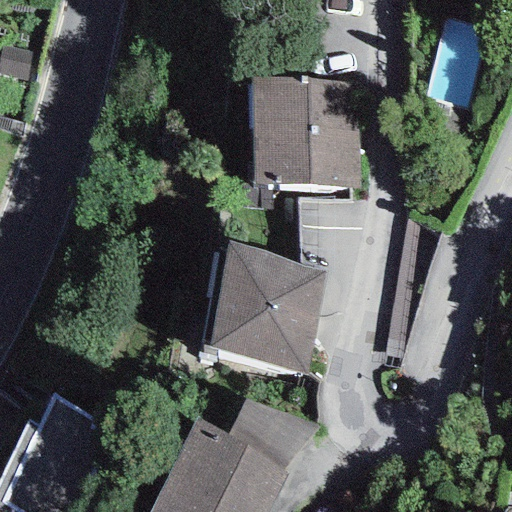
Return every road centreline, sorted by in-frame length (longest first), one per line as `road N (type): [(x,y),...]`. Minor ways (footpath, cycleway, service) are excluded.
road 1 (residential): [(390,0),(390,223),(351,389),(373,427),(410,412),(511,188)]
road 2 (secondary): [(94,0),(53,153),(0,297)]
